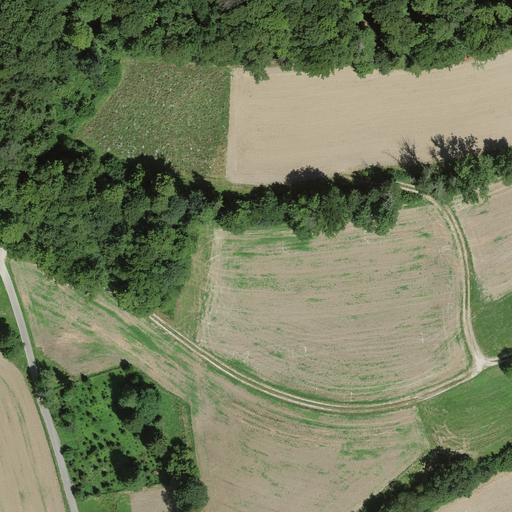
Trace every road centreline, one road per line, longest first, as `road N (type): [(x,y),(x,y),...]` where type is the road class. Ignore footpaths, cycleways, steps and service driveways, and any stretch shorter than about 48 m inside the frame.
road 1 (track): [(489,363),(387,409),(340,413),(286,400),(229,372),(133,302),(47,256),(0,247)]
road 2 (track): [(511,354),(489,363),(470,338),(461,227),(430,193),(336,174)]
road 3 (residential): [(73,511),(0,272)]
